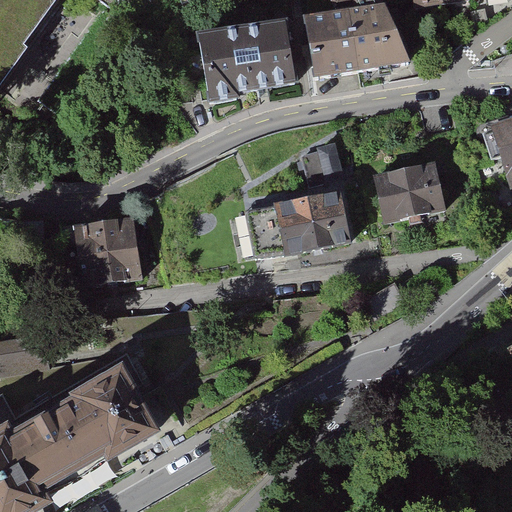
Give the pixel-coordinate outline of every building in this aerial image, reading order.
[(0,0),(0,94),(27,55),(59,0),(0,0)] [(103,0),(128,17),(138,0),(153,0),(157,3),(163,0),(103,0)] [(351,15),(293,23),(308,86),(406,69),(368,0),(330,0),(333,7),(348,6),(351,15)] [(405,0),(409,14),(477,0),(405,0)] [(280,23),(189,40),(202,107),(293,90),(280,23)] [(511,121),(488,130),(510,195),(511,193),(511,121)] [(335,147),(298,154),(305,192),(345,185),(335,147)] [(435,167),(369,182),(380,231),(446,216),(435,167)] [(340,195),(235,219),(246,270),(351,247),(340,195)] [(0,272),(46,269),(44,222),(2,228),(0,220),(0,272)] [(133,225),(69,234),(78,297),(142,288),(133,225)] [(511,349),(500,357),(511,376),(511,349)] [(0,511),(52,511),(47,502),(104,469),(107,475),(161,443),(123,379),(69,409),(71,412),(13,447),(8,438),(0,443),(0,511)]
